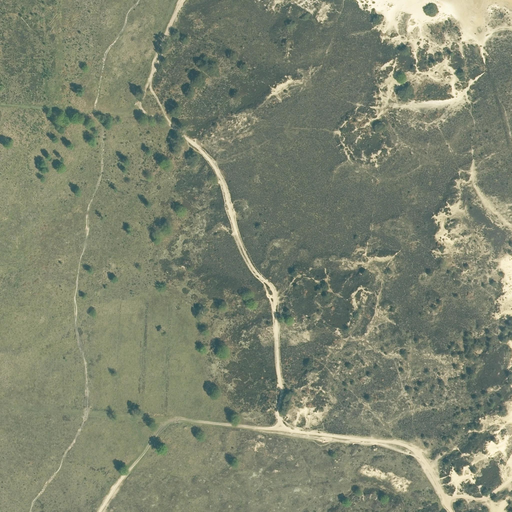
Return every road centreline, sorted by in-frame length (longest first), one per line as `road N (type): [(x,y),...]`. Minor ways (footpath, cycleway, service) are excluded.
road 1 (track): [(280,430),(272,288),(243,249),(215,167),(167,119)]
road 2 (track): [(280,430),(168,423),(102,511)]
road 3 (track): [(454,511),(407,447),(280,430)]
